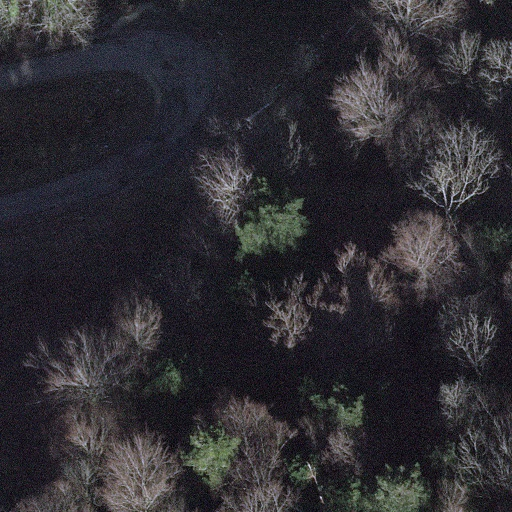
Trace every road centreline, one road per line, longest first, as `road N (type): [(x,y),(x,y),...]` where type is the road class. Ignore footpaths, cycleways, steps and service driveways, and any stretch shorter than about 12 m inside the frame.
road 1 (track): [(0,72),(93,50),(144,49),(164,57),(182,88),(174,120),(135,157),(0,205)]
road 2 (track): [(177,71),(405,0)]
